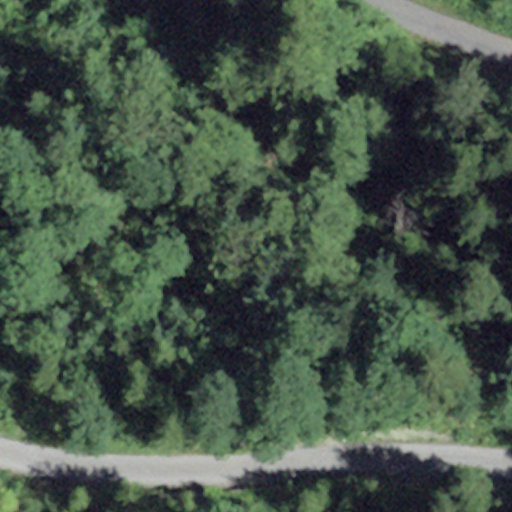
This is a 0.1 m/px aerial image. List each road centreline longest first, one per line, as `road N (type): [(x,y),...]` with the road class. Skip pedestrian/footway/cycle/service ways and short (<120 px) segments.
road 1 (unclassified): [(0,453),(202,473),(511,465)]
road 2 (unclassified): [(511,48),(365,0)]
